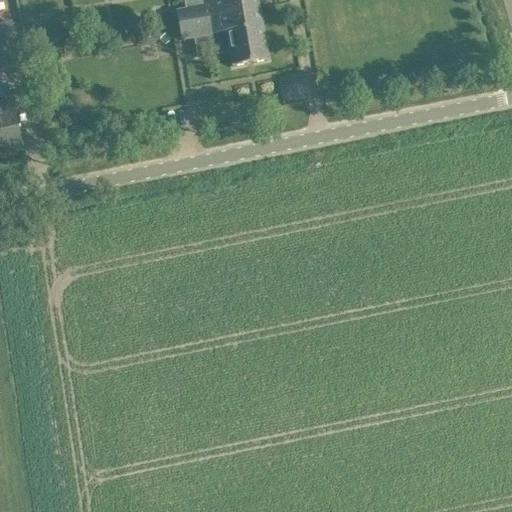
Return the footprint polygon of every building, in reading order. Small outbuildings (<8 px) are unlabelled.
[(183,0),(186,10),(177,11),(179,26),(179,28),(181,40),(194,38),(198,57),(229,51),(232,67),(268,61),(264,41),(259,8),(257,0),(183,0)] [(139,18),(128,20),(130,31),(141,29),(139,18)] [(141,33),(138,37),(139,44),(143,48),(153,46),(157,41),(156,34),(151,31),(141,33)] [(14,34),(0,36),(0,71),(22,68),(22,63),(27,62),(23,44),(18,45),(16,33),(14,34)] [(0,147),(21,143),(11,97),(0,99),(0,147)]
